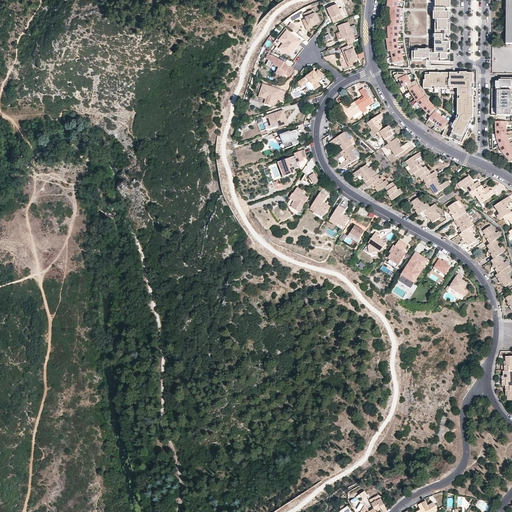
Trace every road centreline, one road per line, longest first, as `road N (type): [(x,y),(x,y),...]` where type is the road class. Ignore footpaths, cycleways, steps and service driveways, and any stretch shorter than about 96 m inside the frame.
road 1 (residential): [(346,82),(319,115),(328,172),(456,252),(484,281),(497,329),(489,382)]
road 2 (track): [(27,208),(50,339),(23,511)]
road 3 (residential): [(489,382),(465,409),(461,469),(395,511)]
road 4 (residential): [(478,162),(422,133),(375,69)]
